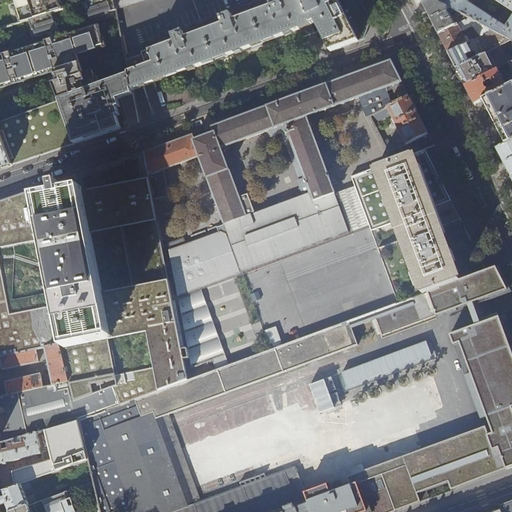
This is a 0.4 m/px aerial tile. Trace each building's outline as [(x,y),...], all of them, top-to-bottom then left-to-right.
[(14,0),(22,23),(29,20),(52,13),(62,10),(58,0),(14,0)] [(113,0),(93,0),(84,3),(88,14),(89,14),(91,20),(110,14),(109,12),(116,10),(115,7),(113,0)] [(172,43),(126,61),(129,72),(132,88),(173,73),(174,75),(176,75),(179,74),(178,71),(292,30),(316,22),(331,52),(348,45),(364,40),(371,21),(369,16),(360,0),(288,0),(283,2),(281,0),(276,0),(270,2),(272,6),(237,19),(236,15),(232,16),(231,14),(221,17),(224,24),(185,38),(183,32),(173,35),(174,38),(170,39),(172,43)] [(511,0),(422,0),(424,4),(424,5),(431,0),(435,0),(469,18),(492,30),(509,39),(511,34),(511,0)] [(435,0),(431,0),(424,5),(430,17),(439,34),(469,18),(435,0)] [(52,13),(29,20),(33,30),(34,29),(37,37),(59,30),(57,22),(55,23),(52,13)] [(481,36),(492,30),(469,18),(439,34),(443,42),(449,53),(471,42),(468,36),(465,38),(462,31),(473,25),(481,36)] [(55,82),(60,98),(100,83),(98,75),(95,76),(93,69),(81,73),(80,71),(81,70),(75,53),(78,53),(96,48),(96,47),(103,45),(99,25),(56,38),(57,40),(54,40),(53,39),(46,41),(46,42),(14,52),(14,53),(12,54),(11,52),(3,55),(4,55),(0,56),(0,86),(13,82),(12,81),(23,77),(23,79),(54,69),(54,67),(59,65),(63,79),(55,82)] [(492,30),(481,36),(471,42),(449,53),(452,59),(457,69),(475,59),(472,53),(475,51),(478,57),(500,45),(510,40),(509,39),(492,30)] [(475,59),(457,69),(461,76),(466,86),(505,66),(509,63),(500,45),(478,57),(475,59)] [(158,147),(145,152),(149,175),(166,169),(201,156),(226,224),(256,213),(249,194),(240,197),(223,148),(286,125),(288,132),(286,133),(287,135),(289,135),(306,178),(299,181),(304,195),(333,184),(327,169),(308,117),(363,96),(371,117),(378,113),(388,108),(393,105),(386,88),(402,82),(401,80),(397,72),(394,65),(392,61),(386,63),(349,77),(312,91),(267,107),(226,122),(213,127),(215,133),(202,138),(196,140),(193,134),(191,135),(158,147)] [(507,87),(500,73),(507,70),(505,66),(466,86),(466,87),(470,94),(472,99),(475,104),(486,99),(507,87)] [(132,88),(129,72),(100,83),(60,98),(0,120),(0,132),(12,164),(95,135),(121,126),(117,114),(120,113),(117,103),(120,102),(117,94),(132,88)] [(511,84),(507,87),(486,99),(488,103),(496,119),(494,120),(499,130),(506,144),(511,141),(511,84)] [(466,87),(462,88),(468,100),(472,99),(470,94),(466,87)] [(414,95),(410,97),(418,112),(421,110),(414,95)] [(388,108),(407,144),(428,133),(419,115),(418,112),(410,97),(393,105),(388,108)] [(0,168),(12,164),(0,132),(0,168)] [(384,143),(386,146),(388,151),(392,150),(388,141),(384,143)] [(511,141),(506,144),(497,149),(503,161),(504,163),(511,175),(511,174),(511,141)] [(503,161),(497,149),(494,151),(501,165),(504,163),(503,161)] [(469,237),(459,217),(440,224),(433,207),(451,200),(444,185),(432,163),(425,150),(353,177),(373,230),(397,221),(404,238),(380,248),(401,302),(484,272),(487,271),(481,260),(469,237)] [(190,349),(184,350),(145,152),(124,159),(43,187),(0,201),(0,356),(35,348),(44,346),(59,343),(69,380),(74,401),(115,386),(121,405),(190,379),(186,360),(192,359),(190,349)] [(334,167),(327,169),(333,184),(339,182),(334,167)] [(166,169),(149,175),(154,200),(172,197),(166,169)] [(256,213),(226,224),(231,237),(244,272),(351,232),(333,184),(304,195),(256,213)] [(231,237),(226,224),(218,227),(221,235),(231,237)] [(192,359),(196,377),(233,364),(203,287),(199,288),(196,289),(195,284),(196,282),(216,272),(202,247),(190,254),(184,240),(169,245),(190,349),(192,359)] [(486,279),(484,272),(401,302),(284,345),(275,348),(233,364),(196,377),(190,379),(121,405),(79,420),(88,459),(93,480),(95,488),(100,511),(112,511),(119,509),(120,511),(172,511),(189,506),(157,418),(449,310),(487,415),(492,414),(504,445),(445,468),(454,489),(483,478),(511,467),(511,352),(511,349),(503,325),(495,302),(486,279)] [(275,348),(284,345),(277,325),(267,329),(275,348)] [(269,336),(263,339),(265,345),(271,343),(269,336)] [(426,340),(342,372),(347,386),(431,354),(426,340)] [(53,384),(69,380),(59,343),(44,346),(53,384)] [(38,361),(35,348),(0,356),(0,365),(2,365),(3,369),(38,361)] [(431,354),(347,386),(349,391),(433,360),(431,354)] [(8,394),(49,384),(48,380),(43,381),(41,374),(5,381),(8,394)] [(74,401),(69,380),(53,384),(49,384),(8,394),(0,395),(0,442),(37,431),(46,429),(79,419),(79,420),(121,405),(115,386),(74,401)] [(88,459),(79,420),(79,419),(46,429),(53,459),(13,471),(16,486),(23,484),(88,459)] [(41,452),(37,431),(0,442),(0,492),(1,492),(0,488),(0,463),(6,463),(6,462),(41,452)] [(297,472),(298,475),(309,504),(312,511),(318,511),(342,503),(345,511),(394,511),(406,508),(380,441),(297,472)] [(288,479),(298,475),(297,472),(295,466),(189,506),(172,511),(216,511),(291,484),(288,479)] [(85,490),(95,488),(93,480),(83,484),(85,490)] [(0,511),(8,511),(30,504),(23,484),(16,486),(1,492),(0,492),(0,511)] [(38,501),(42,511),(77,511),(72,497),(68,499),(65,491),(38,501)] [(30,504),(8,511),(42,511),(38,501),(30,504)] [(511,511),(511,502),(501,507),(502,510),(502,511),(511,511)]
